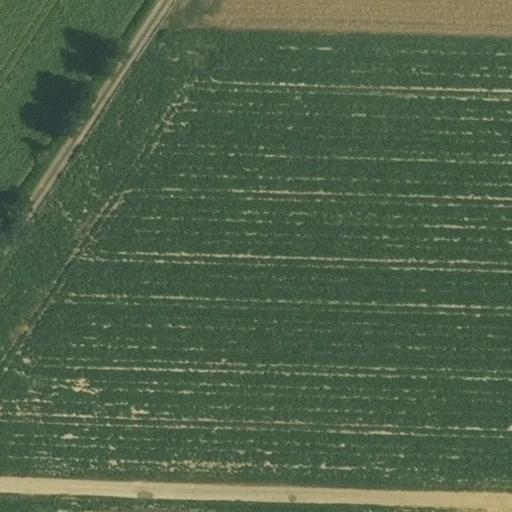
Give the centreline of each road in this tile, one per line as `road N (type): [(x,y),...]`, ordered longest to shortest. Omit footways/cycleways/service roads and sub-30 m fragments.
road 1 (track): [(0,485),(511,511)]
road 2 (track): [(0,254),(169,0)]
